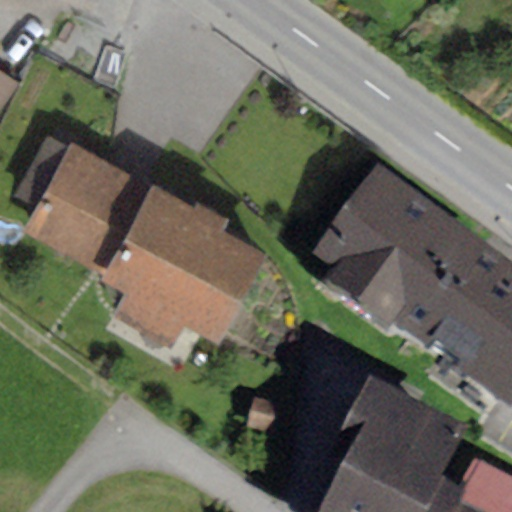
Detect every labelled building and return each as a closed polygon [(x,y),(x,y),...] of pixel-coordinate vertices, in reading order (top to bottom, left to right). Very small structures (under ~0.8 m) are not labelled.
[(0,106),(16,85),(0,73),(0,106)] [(192,207),(70,143),(67,148),(45,137),(14,195),(36,207),(22,233),(104,276),(101,282),(124,294),(112,316),(169,346),(180,324),(217,343),(264,254),(222,232),(228,220),(195,202),(192,207)] [(511,288),(511,286),(376,189),(313,276),(330,289),(322,301),(391,350),(395,344),(509,426),(511,421),(511,297),(508,294),(511,288)] [(469,448),(366,396),(325,476),(345,487),(332,511),(449,511),(439,507),(469,448)] [(279,408),(253,402),(246,433),(272,439),(279,408)] [(511,511),(511,491),(473,471),(451,511),(511,511)]
